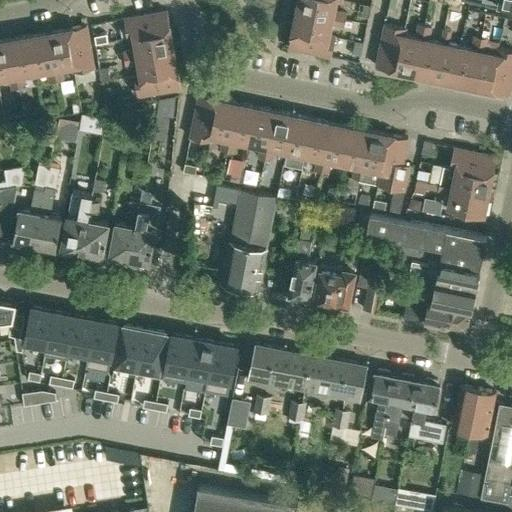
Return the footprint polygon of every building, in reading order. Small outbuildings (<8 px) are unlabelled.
[(297,0),(296,8),(346,18),(347,11),(335,8),(336,0),(297,0)] [(344,27),(346,18),(296,8),(292,27),(329,35),(330,33),(332,24),(344,27)] [(128,36),(171,29),(168,9),(124,17),(128,36)] [(376,65),(396,69),(404,32),(405,32),(406,26),(385,22),(376,65)] [(414,34),(405,32),(404,32),(396,69),(415,73),(425,24),(417,22),(414,34)] [(87,24),(68,27),(75,70),(94,67),(87,24)] [(432,25),(425,24),(415,73),(434,77),(441,40),(430,37),(432,25)] [(68,27),(49,30),(57,80),(65,79),(63,66),(72,64),(73,70),(75,70),(68,27)] [(329,35),(292,27),(288,47),(331,56),(336,35),(330,33),(329,35)] [(444,27),(441,40),(434,77),(452,81),(460,44),(449,42),(452,29),(444,27)] [(174,48),(171,29),(128,36),(128,38),(134,37),(136,47),(123,49),(125,57),(174,48)] [(49,30),(30,33),(36,71),(46,69),(48,82),(57,80),(49,30)] [(109,32),(93,35),(95,43),(110,40),(109,32)] [(36,71),(30,33),(11,37),(19,87),(27,86),(24,73),(36,71)] [(471,46),(460,44),(452,81),(471,85),(481,35),(473,33),(471,46)] [(471,85),(490,89),(498,52),(496,51),(486,49),(489,37),(481,35),(471,85)] [(11,37),(0,38),(0,76),(9,75),(11,88),(19,87),(11,37)] [(363,41),(355,40),(352,52),(361,54),(363,41)] [(511,48),(498,46),(496,51),(498,52),(490,89),(510,93),(511,81),(511,48)] [(178,68),(174,48),(125,57),(126,65),(138,63),(140,72),(134,73),(134,75),(178,68)] [(99,68),(101,79),(110,77),(108,66),(99,68)] [(181,87),(178,68),(134,75),(138,94),(181,87)] [(190,135),(209,139),(218,97),(199,93),(190,135)] [(161,97),(157,115),(174,119),(177,94),(161,97)] [(237,100),(218,97),(209,139),(211,140),(212,134),(222,136),(219,148),(227,150),(237,100)] [(256,104),(237,100),(227,150),(235,152),(237,139),(249,142),(256,104)] [(256,104),(249,142),(260,144),(257,156),(265,157),(275,108),(256,104)] [(110,108),(111,120),(124,119),(123,107),(110,108)] [(294,112),(275,108),(265,157),(272,159),(274,147),(286,149),(294,112)] [(83,112),(80,128),(89,130),(92,114),(83,112)] [(286,149),(297,152),(294,164),(303,166),(305,154),(313,116),(294,112),(286,149)] [(322,170),(332,120),(313,116),(305,154),(318,156),(315,168),(322,170)] [(351,124),(332,120),(322,170),(329,171),(331,159),(343,161),(351,124)] [(351,124),(343,161),(355,164),(352,176),(349,175),(345,191),(357,193),(370,128),(351,124)] [(389,132),(370,128),(357,193),(360,194),(362,194),(364,195),(370,167),(380,169),(377,183),(379,183),(389,132)] [(408,136),(389,132),(379,183),(405,189),(410,163),(403,162),(408,136)] [(433,141),(425,140),(423,153),(430,154),(433,141)] [(449,167),(455,168),(456,167),(493,174),(497,155),(454,146),(450,166),(449,167)] [(92,198),(94,190),(96,178),(99,163),(90,162),(79,216),(68,213),(62,246),(82,250),(92,198)] [(143,185),(147,165),(136,162),(131,182),(143,185)] [(185,162),(183,170),(196,173),(197,165),(185,162)] [(0,200),(3,187),(17,185),(22,184),(26,164),(4,168),(6,180),(0,180),(0,200)] [(36,183),(46,185),(50,165),(40,164),(36,183)] [(60,167),(50,165),(46,185),(57,187),(60,167)] [(489,193),(493,174),(456,167),(455,168),(449,167),(450,166),(444,165),(440,183),(489,193)] [(419,169),(417,178),(429,181),(431,173),(431,171),(419,169)] [(104,180),(96,178),(94,190),(102,192),(104,180)] [(429,181),(417,178),(415,190),(425,192),(426,188),(450,193),(448,205),(485,213),(489,193),(440,183),(429,181)] [(335,199),(338,186),(329,184),(326,197),(335,199)] [(0,237),(7,239),(17,185),(3,187),(0,200),(0,237)] [(28,240),(35,242),(46,188),(36,186),(31,209),(20,207),(14,238),(19,239),(21,242),(26,243),(28,240)] [(46,188),(35,242),(57,246),(63,215),(52,212),(56,190),(46,188)] [(241,285),(260,192),(258,191),(242,188),(239,201),(232,240),(231,240),(222,281),(241,285)] [(278,195),(260,192),(241,285),(259,288),(268,247),(278,195)] [(91,252),(92,255),(98,256),(100,254),(103,255),(110,222),(97,219),(102,196),(97,194),(96,199),(92,198),(82,250),(91,252)] [(360,194),(358,204),(368,205),(370,196),(368,196),(364,195),(362,194),(360,194)] [(402,199),(393,197),(391,210),(400,211),(402,199)] [(387,200),(375,198),(373,206),(385,208),(387,200)] [(110,253),(130,257),(140,201),(131,199),(126,222),(117,220),(110,253)] [(331,205),(307,200),(305,209),(329,214),(331,205)] [(149,261),(158,213),(149,211),(151,203),(140,201),(130,257),(149,261)] [(357,230),(367,232),(371,212),(361,210),(357,230)] [(401,250),(430,256),(441,258),(441,260),(480,268),(486,236),(371,212),(367,232),(404,239),(401,250)] [(297,293),(298,295),(306,297),(308,295),(309,296),(318,258),(308,256),(314,229),(302,226),(288,291),(297,293)] [(321,261),(313,298),(339,303),(340,300),(350,302),(361,243),(348,241),(344,265),(321,261)] [(430,256),(429,264),(413,261),(411,272),(416,273),(437,277),(437,279),(476,288),(480,268),(441,260),(441,258),(430,256)] [(357,283),(368,285),(372,265),(361,263),(357,283)] [(472,306),(476,288),(437,279),(437,277),(416,273),(414,283),(435,287),(433,298),(472,306)] [(364,308),(376,310),(380,287),(368,285),(364,308)] [(17,300),(0,296),(0,319),(12,317),(11,324),(22,326),(25,313),(15,311),(17,300)] [(469,322),(472,306),(433,298),(430,298),(428,309),(406,305),(404,316),(463,327),(469,322)] [(25,336),(24,345),(46,349),(54,309),(31,305),(25,336)] [(54,309),(46,349),(67,353),(75,313),(54,309)] [(75,313),(67,353),(88,357),(96,317),(75,313)] [(96,317),(88,357),(110,361),(118,322),(96,317)] [(123,322),(115,362),(137,367),(145,327),(123,322)] [(11,324),(9,334),(15,335),(21,336),(21,335),(22,326),(11,324)] [(145,327),(137,367),(159,371),(167,331),(145,327)] [(172,332),(164,372),(186,376),(194,336),(172,332)] [(21,336),(15,335),(17,348),(23,349),(24,345),(25,336),(21,335),(21,336)] [(194,336),(186,376),(207,380),(215,340),(194,336)] [(215,340),(207,380),(230,384),(237,345),(215,340)] [(249,379),(267,383),(274,346),(256,342),(249,379)] [(293,349),(274,346),(267,383),(286,386),(293,349)] [(286,386),(304,390),(311,353),(293,349),(286,386)] [(323,393),(330,356),(311,353),(304,390),(323,393)] [(323,393),(341,397),(348,359),(330,356),(323,393)] [(348,359),(341,397),(360,400),(367,363),(348,359)] [(384,438),(386,425),(396,373),(390,372),(391,369),(379,367),(379,369),(377,369),(369,404),(377,406),(374,422),(377,423),(374,436),(384,438)] [(30,369),(28,377),(40,379),(41,372),(30,369)] [(41,372),(40,379),(52,382),(53,374),(41,372)] [(403,374),(396,373),(386,425),(385,431),(396,433),(397,427),(400,413),(409,414),(411,400),(416,401),(421,378),(415,376),(415,374),(403,372),(403,374)] [(427,379),(421,378),(416,401),(411,429),(410,434),(442,441),(447,422),(425,417),(428,403),(436,405),(440,381),(438,381),(438,378),(427,376),(427,379)] [(72,377),(71,385),(82,388),(84,380),(72,377)] [(84,380),(82,388),(94,390),(96,382),(84,380)] [(462,452),(466,453),(479,386),(461,383),(452,424),(461,426),(457,447),(463,448),(462,452)] [(497,390),(479,386),(466,453),(470,454),(471,450),(476,451),(481,429),(488,431),(497,390)] [(43,387),(37,388),(39,400),(47,399),(45,388),(43,387)] [(121,387),(120,395),(131,397),(133,389),(121,387)] [(37,388),(30,389),(32,401),(39,400),(37,388)] [(56,390),(45,388),(47,399),(57,397),(56,390)] [(30,389),(22,390),(24,403),(32,401),(30,389)] [(133,389),(131,397),(143,399),(145,391),(133,389)] [(254,409),(261,411),(264,395),(258,394),(254,409)] [(271,396),(264,395),(261,411),(268,412),(271,396)] [(170,396),(169,404),(180,407),(182,399),(170,396)] [(251,399),(232,396),(227,422),(246,425),(251,399)] [(182,399),(180,407),(192,409),(194,401),(182,399)] [(481,495),(508,501),(511,484),(511,401),(500,399),(485,476),(481,495)] [(289,416),(296,417),(299,401),(292,400),(289,416)] [(299,401),(296,417),(303,418),(306,403),(299,401)] [(332,424),(340,425),(343,409),(335,408),(332,424)] [(350,410),(343,409),(340,425),(347,427),(350,410)] [(213,432),(211,440),(223,442),(224,434),(213,432)] [(338,465),(335,478),(333,490),(344,492),(349,467),(338,465)] [(375,479),(353,475),(350,493),(372,496),(375,479)] [(322,488),(333,490),(335,478),(325,476),(322,488)] [(193,511),(295,511),(298,500),(199,482),(193,511)] [(481,511),(482,509),(441,502),(439,511),(481,511)]
